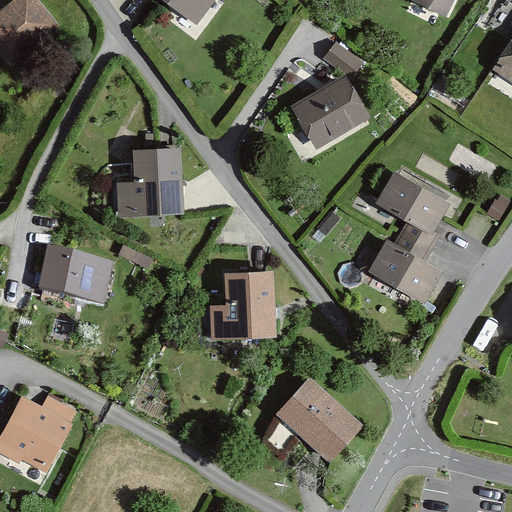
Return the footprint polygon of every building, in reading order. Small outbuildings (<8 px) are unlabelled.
[(39,0),(16,0),(0,13),(0,48),(1,49),(15,66),(62,27),(39,0)] [(218,0),(163,0),(199,26),(218,0)] [(456,0),(412,0),(448,17),(456,0)] [(511,41),(492,71),(511,84),(511,41)] [(366,66),(339,45),(327,60),(354,81),(366,66)] [(372,120),(347,79),(294,110),(319,152),(372,120)] [(182,150),(133,151),(133,186),(119,186),(120,216),(183,215),(182,150)] [(451,206),(395,174),(377,204),(410,223),(433,236),(435,234),(451,206)] [(489,217),(502,224),(511,205),(511,203),(503,199),(501,204),(497,202),(489,217)] [(343,222),(335,214),(321,230),(329,237),(343,222)] [(427,265),(442,238),(435,234),(433,236),(410,223),(396,247),(427,265)] [(427,265),(396,247),(387,242),(369,274),(426,306),(444,274),(427,265)] [(125,248),(121,257),(137,265),(141,256),(125,248)] [(114,266),(48,254),(40,296),(106,308),(114,266)] [(275,275),(226,275),(226,310),(212,310),(213,340),(276,339),(275,275)] [(308,442),(334,464),(365,427),(311,381),(258,444),(286,467),(308,442)] [(47,475),(78,416),(48,400),(44,409),(23,398),(0,442),(0,456),(20,467),(22,462),(47,475)]
